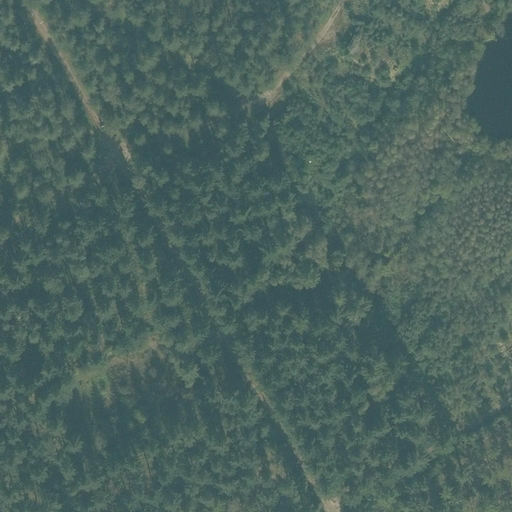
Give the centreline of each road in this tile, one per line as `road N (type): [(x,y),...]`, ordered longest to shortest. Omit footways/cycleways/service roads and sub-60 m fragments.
road 1 (track): [(329,511),(28,0)]
road 2 (track): [(342,0),(292,73),(261,100),(120,157),(0,237)]
road 3 (track): [(511,402),(321,511)]
